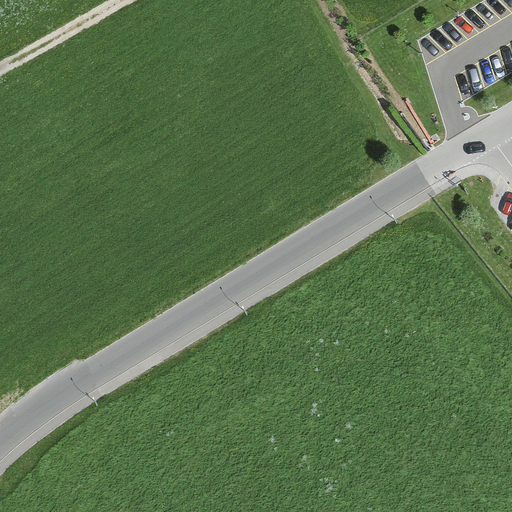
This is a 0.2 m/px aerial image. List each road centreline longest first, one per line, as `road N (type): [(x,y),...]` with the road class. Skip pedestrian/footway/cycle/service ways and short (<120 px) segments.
road 1 (unclassified): [(0,440),(37,407),(511,117)]
road 2 (track): [(0,69),(119,0)]
